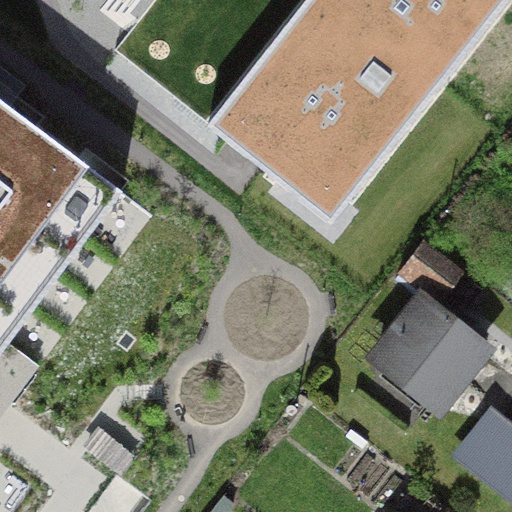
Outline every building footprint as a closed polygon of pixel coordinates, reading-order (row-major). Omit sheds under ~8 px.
[(328,223),(506,0),(309,0),(207,127),(328,223)] [(0,378),(127,206),(0,112),(0,378)] [(402,270),(436,297),(454,273),(420,247),(402,270)] [(373,362),(433,410),(481,350),(445,322),(449,317),(433,305),(430,309),(421,302),(373,362)] [(457,459),(511,500),(511,421),(495,409),(457,459)]
